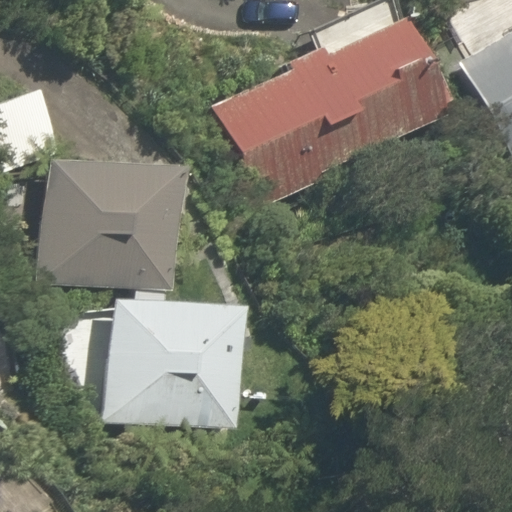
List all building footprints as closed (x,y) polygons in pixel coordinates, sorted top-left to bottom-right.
[(439,126),(391,21),(200,107),(247,212),(439,126)] [(511,160),(511,26),(441,66),(498,168),(511,160)] [(28,90),(0,99),(0,175),(52,157),(28,90)] [(155,176),(24,171),(20,286),(150,291),(155,176)] [(224,310),(92,304),(87,421),(219,427),(224,310)]
